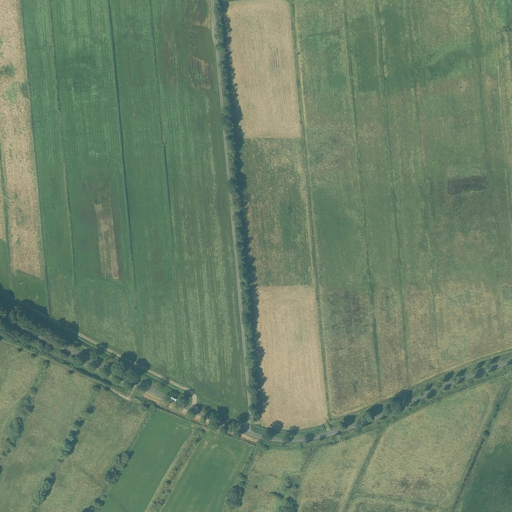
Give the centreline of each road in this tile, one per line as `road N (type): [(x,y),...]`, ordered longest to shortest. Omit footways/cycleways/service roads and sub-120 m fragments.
road 1 (unclassified): [(511,361),(338,431),(272,439),(228,426),(0,316)]
road 2 (track): [(213,0),(247,356)]
road 3 (track): [(192,409),(190,389),(0,290)]
